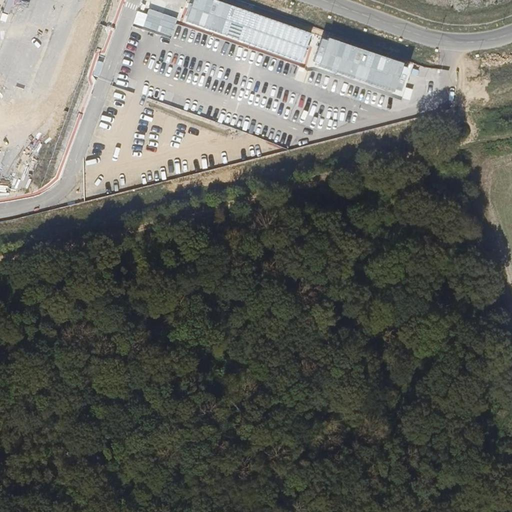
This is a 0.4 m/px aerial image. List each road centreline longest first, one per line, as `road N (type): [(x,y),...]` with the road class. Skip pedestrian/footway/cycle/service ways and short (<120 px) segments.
road 1 (track): [(0,262),(511,133)]
road 2 (unclassified): [(323,0),(427,37),(474,41),(511,32)]
